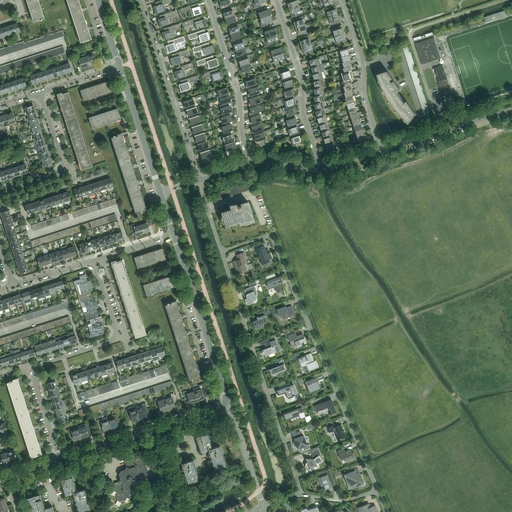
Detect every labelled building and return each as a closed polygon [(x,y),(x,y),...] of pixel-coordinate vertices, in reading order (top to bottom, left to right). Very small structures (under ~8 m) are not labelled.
[(31,14),(32,19),(33,22),(40,20),(40,21),(42,20),(42,19),(44,19),(37,0),(35,0),(27,3),(30,11),(29,11),(30,14),(31,14)] [(156,6),(152,7),(155,14),(165,11),(163,5),(172,2),(171,0),(163,0),(155,3),(156,6)] [(230,3),(229,0),(221,0),(219,1),(220,6),(221,9),(229,7),(228,4),(230,3)] [(253,0),(254,3),(253,3),(254,8),(261,6),(260,3),(265,2),(266,2),(268,1),(267,0),(253,0)] [(287,4),(289,9),(298,6),(296,0),(288,0),(287,1),(287,4)] [(79,1),(68,4),(74,24),(85,20),(82,12),(83,12),(82,9),(81,9),(79,1)] [(196,4),(180,9),(178,10),(179,14),(181,13),(181,14),(190,11),(192,17),(202,13),(200,6),(197,7),(196,4)] [(300,11),(298,6),(289,9),(290,14),(291,14),(292,17),(304,13),(303,10),(300,11)] [(325,9),(328,18),(337,15),(335,10),(336,9),(335,6),(325,9)] [(223,14),(225,19),(234,16),(233,10),(231,11),(230,8),(221,11),(222,14),(223,14)] [(258,14),(260,19),(270,15),(270,14),(272,13),(270,9),(268,10),(263,12),(262,9),(254,11),(255,14),(258,14)] [(506,10),(486,17),(487,21),(507,15),(506,10)] [(160,19),(157,20),(159,27),(169,24),(168,18),(177,15),(175,11),(159,16),(160,19)] [(270,15),(260,19),(261,22),(259,23),(260,27),(267,25),(266,22),(272,21),(274,21),(272,16),(271,17),(270,15)] [(339,20),(337,15),(328,18),(330,26),(341,23),(340,19),(339,20)] [(234,16),(225,19),(226,24),(225,24),(226,27),(235,25),(234,22),(236,21),(234,16)] [(200,17),(184,22),(182,23),(183,28),(194,24),(196,30),(207,26),(204,19),(201,20),(200,17)] [(293,23),(295,28),(304,25),(302,17),(293,20),(294,22),(293,23)] [(85,20),(74,24),(80,43),(91,39),(88,31),(89,31),(88,28),(87,28),(85,20)] [(10,25),(13,34),(17,33),(18,34),(20,33),(17,23),(10,25)] [(163,29),(164,32),(161,33),(163,40),(174,37),(172,31),(181,28),(179,24),(163,29)] [(4,28),(7,37),(7,36),(10,35),(11,36),(14,35),(13,34),(10,25),(4,28)] [(228,30),(230,35),(240,32),(238,26),(236,27),(235,25),(226,27),(227,30),(228,30)] [(304,25),(295,28),(296,33),(297,33),(298,36),(307,33),(304,25)] [(331,28),(334,37),(343,34),(341,29),(342,28),(341,25),(331,28)] [(266,38),(276,34),(276,33),(278,32),(276,28),(274,29),(269,31),(268,28),(261,30),(262,33),(264,33),(266,38)] [(208,32),(205,33),(204,30),(188,35),(189,40),(198,37),(200,43),(211,39),(208,32)] [(231,40),(232,43),(240,41),(239,38),(241,37),(240,32),(230,35),(231,40)] [(277,36),(276,34),(266,38),(267,41),(265,41),(267,46),(273,44),(272,41),(278,40),(280,40),(279,35),(277,36)] [(345,39),(343,34),(334,37),(337,45),(347,41),(346,38),(345,39)] [(299,42),(301,47),(311,44),(308,36),(299,39),(300,41),(299,42)] [(167,42),(168,45),(165,46),(167,53),(178,50),(176,44),(185,41),(183,37),(167,42)] [(422,65),(441,59),(434,38),(415,44),(422,65)] [(235,51),(245,48),(243,42),(241,43),(240,41),(232,43),(232,46),(233,46),(235,51)] [(209,46),(208,43),(192,48),(194,53),(203,50),(204,56),(215,52),(213,45),(209,46)] [(313,52),(311,44),(301,47),(303,52),(304,55),(313,52)] [(270,52),(272,57),(283,53),(282,52),(284,51),(282,47),(280,48),(281,48),(275,50),(274,47),(267,49),(268,52),(270,52)] [(237,59),(245,57),(244,54),(246,53),(245,48),(235,51),(237,56),(236,56),(237,59)] [(339,51),(341,57),(349,54),(347,49),(339,51)] [(172,55),(173,58),(169,59),(172,66),(182,63),(180,57),(189,54),(188,50),(172,55)] [(91,55),(85,57),(89,66),(96,64),(94,57),(97,57),(95,51),(90,52),(91,55)] [(283,55),(283,53),(272,57),(274,62),(271,63),(272,66),(279,63),(278,61),(282,59),(282,60),(286,59),(285,54),(283,55)] [(341,57),(342,62),(342,63),(350,60),(348,55),(349,55),(349,54),(341,57)] [(81,69),(89,66),(85,57),(80,58),(79,56),(74,58),(76,63),(79,62),(81,69)] [(217,58),(213,59),(212,56),(196,61),(198,66),(207,63),(209,69),(219,65),(217,58)] [(240,67),(250,64),(248,58),(246,59),(245,57),(237,59),(238,62),(240,67)] [(308,66),(309,69),(320,65),(318,59),(318,58),(308,61),(309,61),(310,65),(308,66)] [(342,63),(343,68),(342,69),(351,66),(350,64),(352,64),(351,60),(350,60),(342,63)] [(65,74),(71,72),(69,63),(65,64),(64,63),(62,64),(62,66),(65,74)] [(176,68),(177,71),(173,72),(176,79),(186,76),(185,70),(193,67),(192,63),(176,68)] [(252,69),(250,64),(240,67),(242,72),(241,72),(242,75),(250,73),(250,70),(252,69)] [(65,74),(62,66),(58,67),(58,65),(55,66),(55,68),(58,76),(65,74)] [(320,65),(309,69),(311,68),(312,72),(310,73),(311,76),(322,72),(320,65)] [(342,69),(344,74),(342,75),(352,72),(350,66),(351,66),(342,69)] [(443,93),(441,94),(443,97),(452,94),(443,66),(434,69),(436,78),(438,77),(439,83),(438,84),(440,88),(441,87),(443,93)] [(52,78),(48,68),(48,69),(49,70),(45,71),(45,70),(42,71),(45,80),(52,78)] [(51,68),(48,68),(52,78),(58,76),(55,68),(52,69),(51,68)] [(280,80),(290,77),(292,77),(289,71),(288,68),(278,71),(280,76),(281,76),(282,79),(280,80)] [(211,76),(213,82),(223,78),(221,71),(218,72),(217,69),(201,74),(202,79),(211,76)] [(45,80),(42,71),(42,72),(38,73),(38,72),(35,73),(38,82),(45,80)] [(416,114),(407,101),(405,103),(397,93),(401,90),(388,71),(377,75),(381,86),(386,96),(386,97),(392,106),(400,115),(400,116),(409,123),(408,124),(409,124),(416,114)] [(322,72),(311,76),(312,75),(313,79),(311,80),(312,83),(323,79),(326,79),(324,72),(322,72)] [(342,75),(344,80),(342,81),(352,78),(350,73),(352,72),(342,75)] [(32,84),(38,82),(35,73),(36,74),(32,75),(31,74),(29,75),(32,84)] [(178,85),(180,92),(191,89),(189,83),(198,80),(196,76),(180,81),(181,84),(178,85)] [(281,90),(291,87),(293,86),(293,85),(294,85),(293,82),(292,79),(291,80),(290,77),(280,80),(282,85),(283,85),(284,88),(281,90)] [(16,79),(17,80),(20,88),(26,86),(24,78),(20,79),(19,78),(16,79)] [(342,81),(344,86),(343,87),(352,84),(350,79),(352,78),(342,81)] [(246,88),(247,91),(257,87),(255,88),(255,85),(257,85),(255,79),(245,82),(247,87),(246,88)] [(323,79),(312,83),(313,83),(314,86),(312,87),(313,90),(324,86),(322,80),(323,79)] [(13,80),(10,81),(10,82),(13,91),(20,88),(17,80),(13,81),(13,80)] [(108,81),(94,86),(97,97),(112,92),(108,81)] [(3,83),(4,84),(6,93),(13,91),(10,82),(7,84),(6,82),(3,83)] [(343,87),(344,92),(343,93),(352,90),(350,85),(352,84),(343,87)] [(83,101),(97,97),(94,86),(79,90),(83,101)] [(324,94),(322,87),(324,87),(324,86),(313,90),(314,94),(312,94),(313,98),(324,94)] [(248,96),(248,100),(258,97),(257,94),(259,93),(257,87),(247,91),(248,91),(249,96),(248,96)] [(282,99),(292,96),(294,96),(294,94),(293,91),(293,89),(292,89),(291,87),(281,90),(283,95),(284,94),(285,98),(282,99)] [(217,91),(219,97),(216,98),(217,101),(219,100),(230,96),(229,93),(228,93),(226,88),(217,91)] [(343,93),(345,98),(344,98),(353,96),(351,91),(352,90),(343,93)] [(57,94),(62,111),(73,107),(68,92),(61,94),(61,93),(57,94)] [(324,94),(313,98),(314,101),(312,102),(313,105),(324,101),(323,99),(326,98),(324,94)] [(220,109),(232,105),(232,102),(231,102),(229,97),(230,96),(219,100),(221,106),(219,106),(220,109)] [(283,109),(293,106),(295,105),(294,104),(295,104),(294,101),(294,98),(293,99),(292,96),(282,99),(283,104),(285,104),(286,107),(283,108),(283,109)] [(353,96),(344,98),(346,104),(354,102),(352,96),(353,96)] [(453,96),(444,99),(446,107),(455,104),(453,96)] [(248,106),(249,109),(259,106),(258,103),(260,102),(258,97),(248,100),(249,100),(250,105),(248,106)] [(184,108),(185,111),(196,107),(195,107),(193,108),(193,105),(195,105),(193,99),(183,102),(185,107),(184,108)] [(314,112),(325,109),(322,102),(324,102),(324,101),(313,105),(314,105),(315,109),(313,109),(314,112)] [(346,104),(348,110),(355,107),(353,102),(354,102),(346,104)] [(33,105),(25,108),(26,112),(25,113),(26,115),(27,115),(35,112),(33,105)] [(232,105),(220,109),(222,115),(224,114),(225,117),(220,118),(221,118),(233,114),(232,111),(231,111),(230,106),(232,105)] [(249,115),(249,118),(260,115),(259,112),(261,112),(259,106),(249,109),(251,114),(249,115)] [(283,118),(284,118),(294,115),(295,115),(295,113),(296,113),(295,110),(295,108),(294,108),(293,106),(283,109),(284,114),(285,113),(287,117),(283,118)] [(77,122),(73,107),(62,111),(67,126),(77,122)] [(187,116),(188,119),(198,116),(196,116),(195,114),(197,113),(196,107),(185,111),(186,111),(188,116),(187,116)] [(117,109),(103,113),(106,124),(120,120),(117,109)] [(326,116),(324,109),(325,109),(314,112),(314,113),(315,112),(316,116),(314,117),(315,120),(326,116)] [(6,114),(10,125),(10,127),(13,127),(12,125),(16,124),(12,112),(6,114)] [(37,119),(35,112),(27,115),(28,119),(27,119),(28,122),(29,122),(29,121),(37,119)] [(92,129),(106,124),(103,113),(88,118),(92,129)] [(1,116),(4,127),(5,129),(7,128),(7,126),(10,125),(6,114),(1,116)] [(221,127),(221,128),(233,124),(233,120),(232,120),(230,115),(233,115),(233,114),(221,118),(222,124),(224,123),(225,126),(221,127)] [(250,124),(250,127),(261,124),(260,121),(262,121),(260,115),(249,118),(250,118),(252,123),(250,124)] [(286,128),(296,124),(296,123),(297,123),(296,120),(296,117),(294,118),(294,115),(284,118),(285,123),(286,123),(287,126),(285,127),(286,128)] [(189,125),(190,128),(201,124),(199,125),(198,122),(200,122),(198,116),(188,119),(188,120),(189,119),(190,124),(189,125)] [(326,116),(315,120),(317,119),(318,123),(316,123),(317,126),(328,123),(326,116)] [(30,129),(31,128),(39,125),(37,119),(29,121),(29,122),(30,125),(29,126),(30,129)] [(82,137),(77,122),(67,126),(71,141),(82,137)] [(318,130),(319,133),(330,130),(328,123),(317,126),(317,127),(319,126),(320,130),(318,130)] [(192,133),(193,136),(204,133),(202,134),(201,131),(203,130),(201,124),(190,128),(191,128),(193,133),(192,133)] [(222,137),(234,133),(233,129),(233,130),(231,125),(233,124),(221,128),(223,133),(225,133),(226,135),(222,137)] [(252,133),(253,136),(263,133),(261,133),(260,131),(262,130),(261,124),(250,127),(250,128),(251,127),(253,133),(252,133)] [(296,127),(296,124),(286,128),(287,132),(288,132),(289,136),(288,136),(298,133),(299,133),(297,127),(296,127)] [(41,132),(39,125),(31,128),(32,132),(31,132),(32,135),(33,135),(41,132)] [(320,137),(321,140),(332,136),(330,130),(319,133),(321,133),(322,136),(320,137)] [(44,138),(41,132),(33,135),(34,139),(33,139),(34,142),(35,141),(44,138)] [(111,138),(115,152),(126,148),(121,133),(117,135),(117,136),(115,137),(114,135),(112,136),(113,137),(111,138)] [(195,142),(196,145),(207,142),(207,141),(205,142),(204,140),(206,139),(204,133),(193,136),(193,137),(194,136),(196,142),(195,142)] [(233,139),(232,134),(234,133),(222,137),(224,143),(226,142),(226,145),(224,145),(235,142),(234,139),(233,139)] [(265,139),(263,133),(253,136),(254,136),(255,141),(254,142),(256,148),(265,145),(263,139),(265,139)] [(299,136),(298,133),(288,136),(290,141),(291,141),(293,145),(302,142),(300,136),(299,136)] [(366,141),(364,135),(356,137),(358,143),(366,141)] [(322,144),(323,147),(334,143),(332,136),(321,140),(323,139),(325,143),(322,144)] [(71,141),(76,156),(87,152),(82,137),(71,141)] [(36,148),(37,148),(46,145),(44,138),(35,141),(36,145),(35,146),(36,148)] [(198,150),(199,154),(209,150),(207,151),(206,148),(208,147),(207,142),(196,145),(197,145),(199,150),(198,150)] [(235,142),(224,145),(226,151),(228,151),(230,156),(239,153),(237,147),(236,147),(234,142),(235,142)] [(334,143),(323,147),(326,146),(327,150),(324,151),(325,154),(337,150),(334,143)] [(48,152),(46,145),(37,148),(38,152),(37,152),(38,155),(39,155),(48,152)] [(126,148),(115,152),(120,167),(131,164),(126,148)] [(211,156),(209,150),(199,154),(200,153),(201,159),(203,165),(211,162),(209,157),(211,156)] [(50,158),(48,152),(39,155),(41,158),(39,159),(40,162),(41,161),(50,158)] [(92,167),(87,152),(76,156),(81,170),(92,167)] [(52,165),(50,158),(41,161),(43,165),(41,165),(42,168),(52,165)] [(17,165),(18,167),(21,175),(27,173),(25,165),(21,166),(20,164),(17,165)] [(136,179),(131,164),(120,167),(125,182),(136,179)] [(14,167),(11,168),(14,177),(21,175),(18,167),(14,168),(14,167)] [(7,169),(4,170),(7,179),(14,177),(11,168),(11,169),(7,170),(7,169)] [(110,178),(104,180),(107,189),(108,191),(113,189),(113,187),(110,178)] [(141,194),(136,179),(125,182),(130,198),(141,194)] [(98,182),(101,191),(107,189),(104,180),(98,182)] [(95,193),(101,191),(98,182),(92,184),(95,193)] [(89,195),(95,193),(92,184),(86,186),(89,195)] [(82,197),(89,195),(86,186),(80,188),(82,197)] [(76,199),(82,197),(80,188),(73,190),(76,199)] [(61,194),(64,203),(70,201),(67,192),(61,194)] [(58,205),(64,203),(61,194),(55,196),(58,205)] [(146,209),(141,194),(130,198),(135,213),(146,209)] [(52,207),(58,205),(55,196),(49,198),(52,207)] [(46,209),(52,207),(49,198),(43,200),(46,209)] [(40,210),(46,209),(43,200),(37,202),(40,210)] [(34,212),(40,210),(37,202),(31,204),(34,212)] [(229,210),(221,213),(225,227),(239,223),(239,225),(253,221),(248,202),(236,205),(236,204),(229,205),(229,210)] [(27,215),(34,212),(31,204),(25,206),(27,215)] [(0,212),(0,214),(2,219),(10,217),(8,210),(0,212)] [(2,219),(4,225),(12,223),(10,217),(2,219)] [(145,223),(140,225),(143,233),(150,231),(148,226),(151,225),(149,219),(145,220),(145,223)] [(4,225),(6,232),(14,229),(12,223),(4,225)] [(136,236),(143,233),(140,225),(134,226),(134,224),(130,225),(132,232),(135,231),(136,236)] [(6,232),(8,238),(16,235),(14,229),(6,232)] [(124,240),(121,231),(115,233),(118,242),(124,240)] [(118,242),(115,233),(109,235),(112,244),(118,242)] [(8,238),(10,244),(18,241),(16,235),(8,238)] [(112,244),(109,235),(103,237),(105,246),(112,244)] [(103,237),(97,239),(99,248),(105,246),(103,237)] [(97,239),(91,241),(93,250),(99,248),(97,239)] [(10,244),(12,250),(20,247),(18,241),(10,244)] [(91,241),(85,243),(87,252),(93,250),(91,241)] [(81,254),(87,252),(85,243),(78,245),(81,254)] [(263,245),(256,248),(262,265),(270,262),(269,260),(272,259),(270,253),(266,254),(263,245)] [(61,251),(64,259),(70,257),(67,249),(66,246),(60,248),(61,251)] [(12,250),(14,256),(22,253),(20,247),(12,250)] [(70,257),(76,255),(73,247),(67,249),(70,257)] [(162,248),(148,253),(151,264),(166,259),(162,248)] [(61,251),(55,253),(58,261),(64,259),(61,251)] [(14,256),(16,262),(24,259),(22,253),(14,256)] [(58,261),(55,253),(49,255),(52,263),(58,261)] [(137,268),(151,264),(148,253),(133,257),(137,268)] [(236,268),(235,268),(237,274),(246,271),(243,264),(246,263),(244,259),(246,258),(244,253),(236,255),(238,260),(234,261),(236,268)] [(52,263),(49,255),(43,257),(46,265),(52,263)] [(46,265),(43,257),(37,259),(39,267),(46,265)] [(16,262),(18,268),(26,265),(24,259),(16,262)] [(114,271),(125,268),(122,260),(116,261),(116,260),(110,262),(111,265),(112,264),(114,271)] [(19,274),(28,271),(26,265),(18,268),(19,274)] [(130,284),(125,268),(114,271),(116,279),(115,279),(116,281),(117,281),(119,288),(130,284)] [(78,284),(80,289),(91,285),(89,280),(87,281),(85,274),(79,276),(80,279),(73,281),(75,286),(78,284)] [(280,276),(276,278),(275,274),(265,277),(267,282),(269,288),(274,286),(276,292),(283,289),(281,283),(282,283),(280,276)] [(171,276),(157,280),(160,292),(175,287),(171,276)] [(146,296),(160,292),(157,280),(143,285),(146,296)] [(61,281),(55,283),(57,290),(56,290),(57,293),(59,292),(59,289),(64,288),(61,281)] [(55,283),(48,285),(50,292),(50,295),(53,294),(52,291),(56,290),(57,290),(55,283)] [(135,301),(130,284),(119,288),(122,295),(121,295),(121,298),(122,297),(125,305),(135,301)] [(48,285),(41,287),(44,294),(43,294),(44,297),(46,296),(45,294),(50,292),(48,285)] [(78,295),(79,299),(91,295),(90,291),(92,290),(91,285),(80,289),(81,294),(78,295)] [(246,298),(244,299),(246,303),(246,304),(247,305),(248,305),(249,305),(253,303),(252,301),(254,301),(255,300),(256,300),(256,299),(256,298),(255,296),(256,295),(256,294),(256,293),(254,286),(257,285),(256,285),(249,288),(245,289),(247,294),(246,294),(246,295),(246,296),(246,298)] [(39,298),(44,297),(43,294),(44,294),(41,287),(35,289),(37,296),(36,297),(37,299),(39,298)] [(31,298),(30,299),(31,301),(33,301),(32,298),(36,297),(37,296),(35,289),(28,291),(31,298)] [(26,300),(30,299),(31,298),(28,291),(21,293),(24,300),(25,303),(27,303),(26,300)] [(19,294),(13,296),(15,303),(14,304),(15,306),(23,304),(19,294)] [(84,302),(86,306),(97,303),(95,298),(93,299),(91,295),(79,299),(81,303),(84,302)] [(13,296),(6,298),(8,305),(7,306),(8,308),(15,306),(14,304),(15,303),(13,296)] [(8,305),(6,298),(0,300),(0,301),(2,308),(1,308),(2,310),(4,310),(3,307),(7,306),(8,305)] [(141,318),(135,301),(125,305),(127,312),(126,312),(127,314),(128,314),(130,321),(141,318)] [(167,313),(178,309),(175,301),(166,303),(167,304),(165,305),(167,313)] [(84,312),(85,316),(97,312),(96,309),(98,308),(97,303),(86,306),(87,311),(84,312)] [(295,315),(291,306),(286,308),(286,306),(276,310),(279,316),(283,315),(285,319),(295,315)] [(183,326),(178,309),(167,313),(172,329),(183,326)] [(252,322),(255,330),(268,325),(264,315),(269,313),(267,309),(258,312),(260,317),(259,317),(260,317),(257,318),(258,320),(252,322)] [(90,319),(91,324),(102,321),(101,316),(98,316),(97,312),(85,316),(86,321),(90,319)] [(146,334),(141,318),(130,321),(132,328),(131,329),(132,331),(133,330),(136,338),(146,334)] [(98,335),(104,333),(102,326),(104,325),(102,321),(91,324),(93,329),(89,330),(91,334),(89,336),(90,338),(96,336),(98,336),(98,335)] [(189,343),(183,326),(172,329),(178,346),(189,343)] [(68,334),(67,334),(70,344),(77,342),(75,335),(74,335),(74,332),(73,333),(73,335),(69,337),(68,334)] [(297,347),(304,344),(303,342),(306,341),(303,334),(297,336),(295,333),(287,336),(290,342),(294,340),(297,347)] [(62,336),(61,337),(64,346),(70,344),(67,334),(66,335),(67,338),(63,339),(62,336)] [(55,338),(54,339),(57,348),(64,346),(61,337),(59,337),(60,340),(56,341),(55,338)] [(49,341),(48,341),(51,350),(57,348),(54,339),(53,339),(54,342),(50,343),(49,341)] [(267,347),(267,348),(261,350),(264,357),(280,351),(275,340),(264,344),(265,347),(267,347)] [(42,343),(41,343),(44,353),(51,350),(48,341),(46,341),(47,344),(43,345),(42,343)] [(37,355),(44,353),(41,343),(40,344),(40,346),(35,348),(37,355)] [(194,359),(189,343),(178,346),(183,363),(194,359)] [(26,348),(29,358),(35,355),(33,349),(32,346),(31,346),(32,349),(27,351),(26,348)] [(165,355),(162,346),(156,348),(159,359),(159,360),(166,358),(165,355)] [(20,350),(19,350),(22,360),(29,358),(26,348),(24,349),(25,351),(21,353),(20,350)] [(159,359),(156,348),(149,350),(152,359),(152,361),(159,359)] [(13,352),(12,352),(15,362),(22,360),(19,350),(18,351),(18,353),(14,355),(13,352)] [(149,350),(142,352),(145,361),(152,359),(149,350)] [(7,354),(6,354),(9,364),(15,362),(12,352),(11,353),(12,356),(7,357),(7,354)] [(136,354),(139,363),(145,361),(142,352),(136,354)] [(301,368),(302,367),(305,374),(310,372),(309,371),(309,370),(317,366),(315,362),(314,362),(311,353),(298,359),(301,368)] [(0,359),(2,366),(9,364),(6,354),(4,355),(5,358),(1,359),(0,356),(0,359)] [(136,354),(129,357),(132,365),(139,363),(136,354)] [(129,357),(122,359),(125,368),(132,365),(129,357)] [(118,370),(125,368),(122,359),(115,361),(118,370)] [(200,376),(194,359),(183,363),(189,380),(200,376)] [(105,364),(107,373),(114,371),(111,362),(105,364)] [(101,375),(107,373),(105,364),(98,367),(101,375)] [(271,375),(275,373),(276,374),(277,374),(278,374),(279,374),(280,374),(281,374),(282,373),(283,373),(283,372),(284,372),(284,371),(285,370),(283,364),(269,370),(271,375)] [(94,378),(101,375),(98,367),(91,369),(94,378)] [(88,380),(94,378),(91,369),(85,371),(88,380)] [(81,382),(88,380),(85,371),(78,373),(81,382)] [(74,384),(81,382),(78,373),(71,375),(74,384)] [(6,383),(9,391),(20,388),(18,381),(18,378),(12,380),(12,381),(11,382),(10,381),(8,381),(8,382),(6,383)] [(310,393),(320,388),(316,378),(305,382),(310,393)] [(46,383),(48,390),(57,387),(55,380),(46,383)] [(193,389),(194,392),(197,401),(204,399),(202,393),(208,391),(205,383),(199,385),(199,387),(193,389)] [(276,391),(278,396),(285,393),(288,399),(297,395),(293,385),(276,391)] [(48,390),(51,397),(59,394),(57,387),(48,390)] [(22,395),(20,388),(9,391),(14,408),(25,405),(23,397),(24,397),(23,395),(22,395)] [(190,403),(197,401),(194,392),(187,394),(186,391),(182,392),(185,399),(188,398),(190,403)] [(168,410),(175,408),(173,402),(176,401),(173,393),(170,394),(171,397),(164,399),(168,410)] [(51,397),(53,403),(62,401),(59,394),(51,397)] [(161,413),(168,410),(164,399),(157,402),(156,399),(153,400),(155,406),(158,405),(161,413)] [(336,412),(331,399),(313,406),(316,412),(329,407),(331,414),(336,412)] [(53,403),(55,410),(64,407),(62,401),(53,403)] [(139,420),(146,417),(145,414),(148,413),(147,409),(145,403),(142,404),(143,407),(135,409),(139,420)] [(297,409),(283,414),(285,420),(299,415),(300,418),(305,416),(302,407),(301,404),(296,406),(297,409)] [(28,412),(25,405),(14,408),(19,425),(31,421),(28,414),(29,414),(29,411),(28,412)] [(128,408),(128,409),(125,410),(128,420),(131,419),(132,422),(139,420),(135,409),(134,406),(128,408)] [(55,410),(57,417),(66,414),(64,407),(55,410)] [(57,417),(59,423),(68,420),(66,414),(57,417)] [(110,429),(118,426),(117,423),(119,422),(117,414),(112,415),(113,418),(108,420),(110,429)] [(103,431),(110,429),(108,420),(102,422),(101,419),(96,420),(99,429),(102,428),(103,431)] [(31,421),(19,425),(25,441),(36,438),(34,431),(35,430),(34,428),(33,428),(31,421)] [(81,439),(88,436),(87,433),(90,432),(87,424),(83,425),(84,427),(78,429),(81,439)] [(345,436),(343,432),(345,432),(342,425),(335,428),(333,425),(325,428),(327,433),(333,431),(335,435),(333,436),(335,441),(341,439),(340,438),(345,436)] [(74,441),(81,439),(78,429),(72,431),(71,429),(67,430),(70,439),(73,438),(74,441)] [(212,448),(207,433),(195,437),(200,453),(207,450),(214,470),(226,466),(220,446),(212,448)] [(294,442),(294,445),(295,447),(296,446),(297,449),(301,448),(302,451),(310,448),(309,445),(307,446),(303,435),(301,436),(300,433),(294,436),(296,441),(294,442)] [(38,445),(36,438),(25,441),(30,458),(41,454),(39,447),(40,447),(39,444),(38,445)] [(11,451),(7,452),(10,462),(17,460),(13,447),(10,448),(11,451)] [(352,453),(350,450),(345,452),(344,449),(337,451),(340,460),(344,458),(346,463),(356,458),(353,452),(352,453)] [(0,453),(3,464),(10,462),(7,452),(2,454),(1,451),(0,451),(0,453)] [(120,471),(119,474),(120,479),(119,482),(115,483),(113,486),(114,491),(117,492),(116,495),(117,500),(120,501),(125,500),(126,497),(129,499),(134,497),(135,494),(134,489),(131,488),(137,477),(140,478),(141,482),(144,484),(149,483),(150,479),(149,475),(146,473),(148,471),(146,466),(143,464),(145,462),(143,457),(140,455),(127,460),(125,463),(126,467),(125,470),(120,471)] [(310,469),(311,470),(316,463),(317,464),(322,461),(318,456),(313,459),(314,460),(306,459),(307,462),(306,463),(305,464),(305,465),(305,466),(305,467),(306,468),(307,469),(308,469),(309,469),(310,469)] [(198,480),(192,460),(181,463),(188,484),(198,480)] [(99,479),(103,470),(100,468),(96,469),(94,473),(95,477),(99,479)] [(329,487),(331,486),(329,480),(333,479),(330,470),(319,473),(320,477),(324,488),(330,489),(329,487)] [(356,476),(355,475),(354,471),(344,475),(349,489),(360,485),(362,486),(364,485),(365,484),(364,482),(362,481),(360,474),(357,475),(356,476)] [(81,511),(92,509),(86,489),(77,492),(72,477),(60,481),(65,496),(72,494),(77,511),(81,511)] [(156,490),(158,487),(156,482),(153,481),(148,490),(152,491),(156,490)] [(53,511),(52,507),(44,509),(39,495),(27,499),(31,511),(37,511),(39,511),(53,511)]
